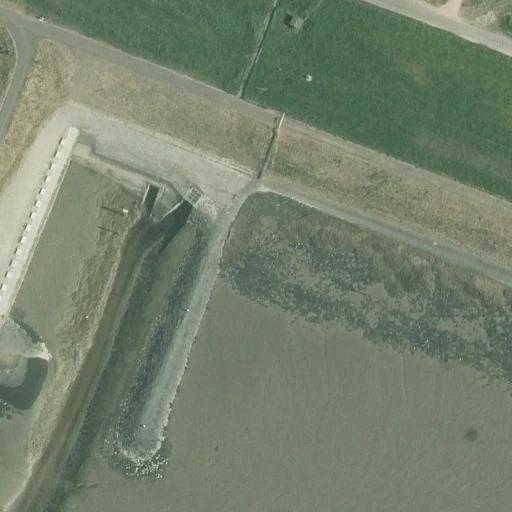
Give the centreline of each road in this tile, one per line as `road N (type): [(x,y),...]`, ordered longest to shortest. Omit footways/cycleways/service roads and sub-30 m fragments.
road 1 (unclassified): [(284,126),(36,25)]
road 2 (unclassified): [(0,266),(56,134),(72,118)]
road 3 (unclassified): [(511,50),(380,0)]
